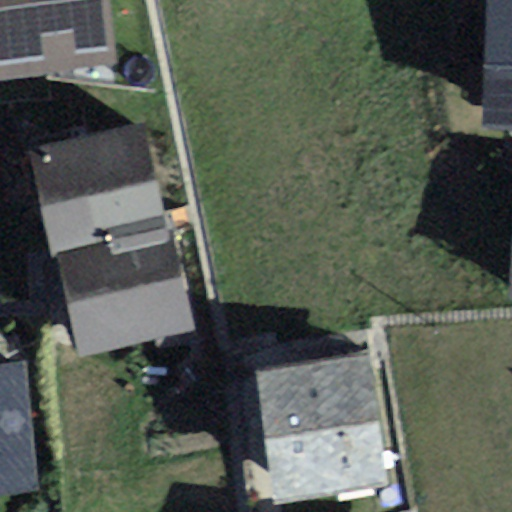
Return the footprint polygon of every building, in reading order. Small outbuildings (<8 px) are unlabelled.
[(100,0),(0,0),(0,67),(107,57),(100,0)] [(511,8),(484,8),(483,117),(511,116),(511,8)] [(21,161),(44,250),(155,222),(133,133),(21,161)] [(44,250),(66,340),(178,312),(155,222),(44,250)] [(359,356),(254,371),(271,491),(376,476),(359,356)] [(13,374),(0,375),(0,488),(25,486),(13,374)]
